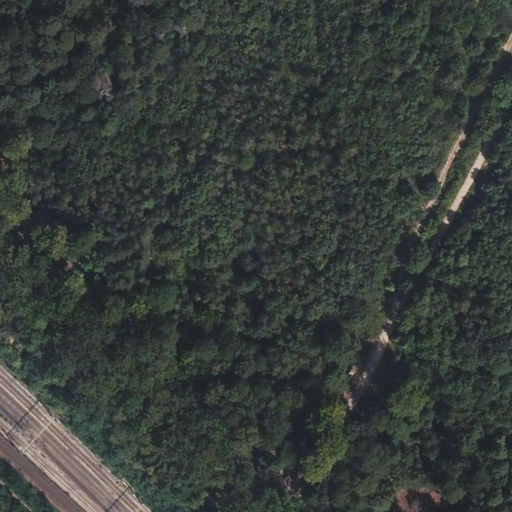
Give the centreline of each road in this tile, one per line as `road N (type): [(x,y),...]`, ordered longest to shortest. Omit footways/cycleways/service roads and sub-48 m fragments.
road 1 (track): [(287,511),(511,102)]
road 2 (track): [(511,46),(445,172),(407,261),(400,306)]
